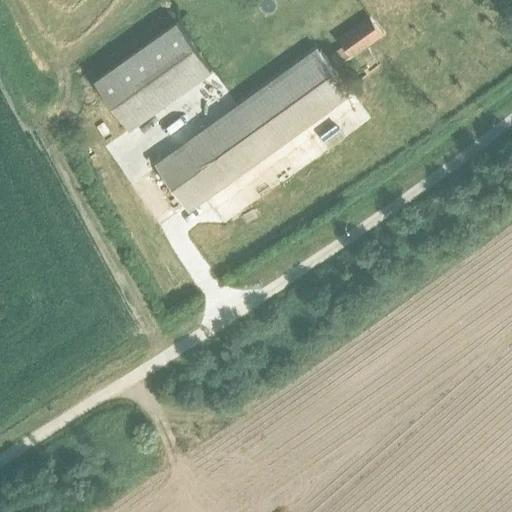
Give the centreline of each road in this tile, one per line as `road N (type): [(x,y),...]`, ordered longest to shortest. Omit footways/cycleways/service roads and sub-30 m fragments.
road 1 (residential): [(511,119),(425,185),(0,457)]
road 2 (track): [(124,378),(154,404),(215,415),(253,400),(511,201)]
